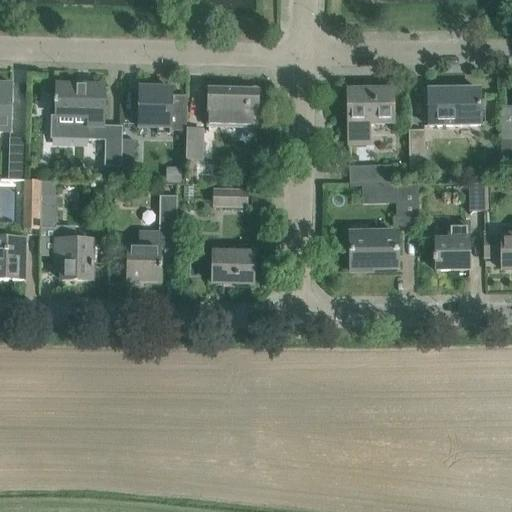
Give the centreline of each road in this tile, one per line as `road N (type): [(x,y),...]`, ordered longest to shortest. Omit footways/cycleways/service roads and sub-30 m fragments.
road 1 (residential): [(303,56),(0,48)]
road 2 (residential): [(0,315),(296,320)]
road 3 (residential): [(296,320),(303,56)]
road 4 (residential): [(296,320),(511,316)]
road 5 (residential): [(303,56),(511,52)]
